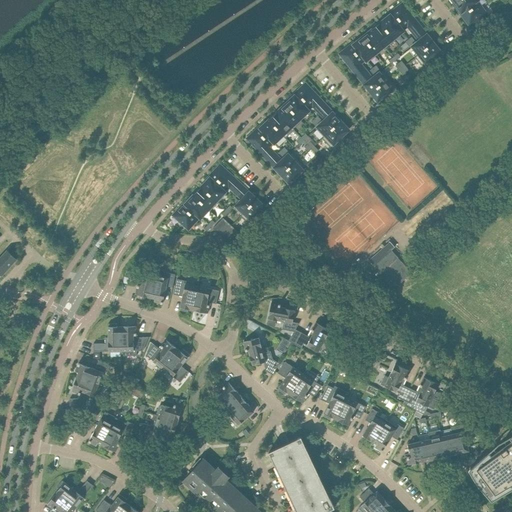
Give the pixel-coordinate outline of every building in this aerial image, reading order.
[(459,0),(455,3),(457,6),(456,7),(460,12),(476,0),(459,0)] [(476,0),(460,12),(470,26),(486,13),(477,0),(476,0)] [(402,4),(389,15),(402,31),(401,30),(407,25),(418,39),(425,33),(402,4)] [(381,22),(380,23),(395,40),(394,38),(402,31),(389,15),(383,19),(384,20),(381,23),(381,22)] [(380,23),(372,30),(386,48),(395,40),(380,23)] [(371,30),(363,37),(377,55),(386,48),(372,30),(371,30)] [(427,35),(412,46),(418,54),(415,57),(433,43),(427,35)] [(359,39),(353,43),(368,62),(377,55),(363,37),(359,40),(359,39)] [(353,43),(340,54),(363,83),(370,77),(359,64),(365,59),(368,62),(353,43)] [(433,43),(415,57),(421,65),(439,51),(433,43)] [(383,70),(365,84),(371,92),(389,78),(383,70)] [(389,78),(371,92),(378,100),(386,94),(390,99),(399,91),(389,78)] [(305,84),(293,96),(308,111),(307,110),(312,105),(324,117),(331,111),(305,84)] [(289,101),(286,104),(301,121),(301,120),(300,119),(308,111),(293,96),(288,101),(289,101)] [(278,112),(277,112),(294,130),(294,129),(293,128),(301,121),(286,104),(278,112)] [(277,112),(269,120),(285,138),(294,130),(277,112)] [(332,113),(316,129),(323,136),(322,138),(340,121),(332,113)] [(265,122),(260,127),(274,142),(282,135),(285,138),(269,120),(268,120),(269,120),(266,123),(265,122)] [(340,121),(322,138),(333,151),(347,139),(343,135),(348,130),(340,121)] [(260,127),(248,138),(273,165),(280,159),(268,147),(273,142),(274,143),(274,142),(260,127)] [(291,152),(275,167),(282,175),(298,159),(291,152)] [(305,166),(303,168),(308,173),(322,160),(317,155),(305,166)] [(298,159),(282,175),(289,182),(305,166),(298,159)] [(220,166),(209,177),(223,191),(228,185),(241,197),(247,191),(220,166)] [(204,184),(202,187),(218,202),(226,194),(223,191),(209,177),(204,183),(204,184)] [(202,186),(194,195),(210,211),(218,202),(202,187),(202,186)] [(249,193),(235,207),(242,214),(240,216),(241,216),(256,199),(249,193)] [(190,198),(186,202),(201,217),(208,209),(210,211),(194,195),(193,196),(191,199),(190,198)] [(256,199),(241,216),(248,223),(263,206),(256,199)] [(186,202),(174,215),(188,229),(199,217),(200,218),(201,217),(186,202)] [(392,241),(369,258),(382,276),(401,262),(392,249),(396,247),(392,241)] [(0,276),(16,260),(6,251),(0,258),(0,276)] [(191,257),(181,255),(180,262),(189,264),(191,257)] [(214,263),(205,261),(204,268),(213,270),(214,263)] [(162,303),(166,286),(172,287),(175,274),(163,271),(162,276),(156,275),(151,297),(154,298),(154,302),(162,303)] [(137,285),(135,294),(151,297),(156,275),(144,272),(141,286),(137,285)] [(192,310),(198,286),(184,283),(184,280),(177,279),(173,294),(182,296),(179,310),(188,312),(188,309),(192,310)] [(216,304),(219,291),(198,286),(192,310),(207,313),(209,302),(216,304)] [(292,322),(295,310),(280,307),(280,304),(271,303),(268,318),(284,321),(282,329),(293,331),(295,329),(299,323),(292,322)] [(318,351),(330,330),(316,322),(308,336),(295,329),(293,331),(288,341),(301,348),(303,344),(318,351)] [(100,351),(121,351),(120,326),(117,326),(116,323),(108,324),(108,338),(105,338),(105,343),(93,343),(93,351),(100,351)] [(143,350),(149,337),(136,337),(136,326),(120,326),(121,351),(122,351),(122,355),(138,355),(138,350),(143,350)] [(263,353),(259,338),(243,342),(246,351),(249,350),(252,365),(263,362),(266,371),(273,375),(279,363),(273,359),(270,351),(263,353)] [(163,369),(178,349),(166,340),(159,349),(154,344),(151,342),(148,349),(149,350),(146,355),(163,369)] [(181,366),(190,355),(183,349),(181,352),(178,349),(163,369),(180,382),(188,372),(181,366)] [(111,365),(98,360),(95,367),(108,372),(111,365)] [(290,394),(303,373),(285,361),(277,373),(285,378),(278,390),(285,394),(286,392),(290,394)] [(97,387),(103,372),(78,363),(74,374),(77,375),(76,379),(97,387)] [(404,385),(411,370),(396,363),(390,377),(385,374),(381,383),(386,386),(385,386),(400,393),(398,397),(405,400),(411,388),(404,385)] [(314,397),(322,386),(303,373),(290,394),(303,403),(309,393),(314,397)] [(404,400),(403,403),(424,414),(428,405),(430,406),(436,409),(440,400),(434,397),(440,383),(424,376),(418,391),(411,388),(405,400),(404,400)] [(69,398),(69,406),(82,406),(89,409),(92,399),(93,399),(97,387),(76,379),(71,391),(80,394),(78,399),(69,398)] [(225,390),(215,398),(223,407),(238,394),(228,382),(223,387),(225,390)] [(335,419),(346,397),(348,393),(334,386),(333,388),(327,385),(320,399),(329,403),(323,416),(330,420),(332,417),(335,419)] [(246,402),(238,394),(223,407),(231,415),(246,402)] [(360,419),(366,407),(346,397),(335,419),(349,426),(354,416),(360,419)] [(254,411),(246,402),(231,415),(238,424),(254,411)] [(178,421),(182,407),(174,404),(173,408),(162,404),(158,415),(178,421)] [(373,442),(387,420),(376,413),(377,412),(372,408),(365,420),(370,423),(362,435),(373,442)] [(211,416),(206,411),(202,414),(207,420),(211,416)] [(101,444),(116,418),(105,412),(89,441),(96,445),(98,442),(101,444)] [(174,433),(178,421),(158,415),(154,414),(150,425),(174,433)] [(122,433),(128,436),(134,424),(127,421),(126,423),(116,418),(101,444),(115,452),(120,444),(117,442),(122,433)] [(84,420),(75,429),(80,435),(90,425),(84,420)] [(397,439),(404,428),(398,425),(397,426),(387,420),(373,442),(376,444),(375,447),(382,451),(391,436),(397,439)] [(170,444),(174,433),(150,425),(144,423),(139,423),(139,434),(170,444)] [(468,451),(462,424),(451,427),(457,453),(468,451)] [(436,425),(427,427),(428,432),(430,439),(434,459),(446,456),(440,429),(438,430),(436,425)] [(451,427),(440,429),(446,456),(457,453),(451,427)] [(493,448),(468,471),(477,486),(491,502),(511,489),(511,435),(503,440),(506,444),(496,451),(493,448)] [(301,437),(268,452),(296,511),(324,511),(334,508),(301,437)] [(434,459),(430,439),(419,441),(423,461),(434,459)] [(423,461),(419,441),(407,444),(410,456),(407,457),(408,465),(423,461)] [(183,481),(217,511),(258,511),(260,511),(225,479),(228,476),(218,467),(216,470),(203,459),(183,481)] [(110,486),(114,480),(104,474),(100,479),(110,486)] [(59,489),(57,492),(76,507),(93,485),(87,480),(79,490),(75,486),(73,489),(62,480),(57,487),(59,489)] [(365,502),(358,508),(362,511),(372,511),(385,500),(377,491),(374,494),(369,488),(359,497),(365,502)] [(57,492),(47,504),(56,511),(55,511),(72,511),(76,507),(57,492)] [(104,500),(96,510),(97,511),(122,511),(128,504),(125,502),(127,499),(120,494),(111,505),(104,500)] [(389,511),(393,509),(385,500),(372,511),(389,511)]
